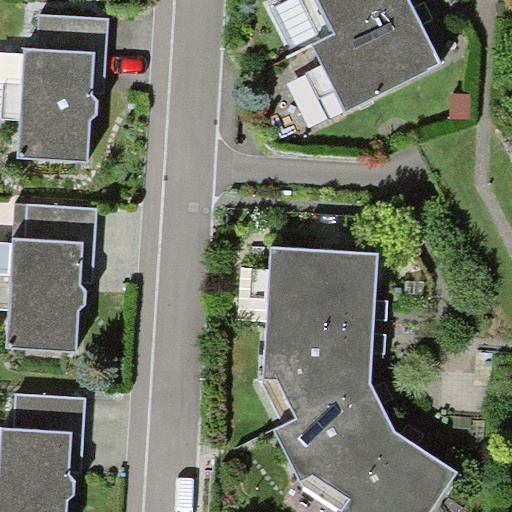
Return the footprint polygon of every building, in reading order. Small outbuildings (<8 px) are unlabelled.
[(318,0),(336,34),(311,46),(343,111),(435,65),(404,4),(404,0),(318,0)] [(110,21),(38,17),(36,56),(24,55),(19,168),(90,171),(92,130),(98,124),(99,107),(93,103),(93,98),(106,99),(110,21)] [(97,207),(25,204),(23,242),(11,242),(6,355),(76,358),(78,316),(85,310),(85,294),(80,290),(80,285),(93,285),(97,207)] [(261,384),(278,385),(295,427),(273,439),(297,488),(311,482),(350,507),(346,511),(428,511),(449,476),(392,442),(363,384),(372,262),(270,255),(261,384)] [(88,399),(16,396),(14,434),(2,434),(0,477),(0,511),(69,511),(69,508),(76,503),(76,486),(71,482),(71,477),(84,477),(88,399)]
